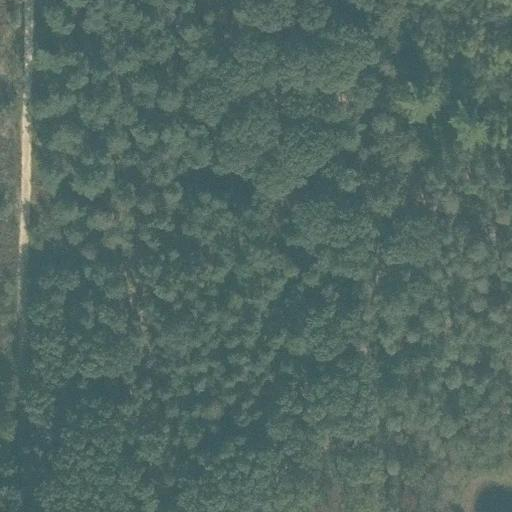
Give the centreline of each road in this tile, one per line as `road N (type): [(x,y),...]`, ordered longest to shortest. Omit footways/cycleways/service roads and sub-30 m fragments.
road 1 (track): [(372,511),(377,0)]
road 2 (track): [(16,511),(17,0)]
